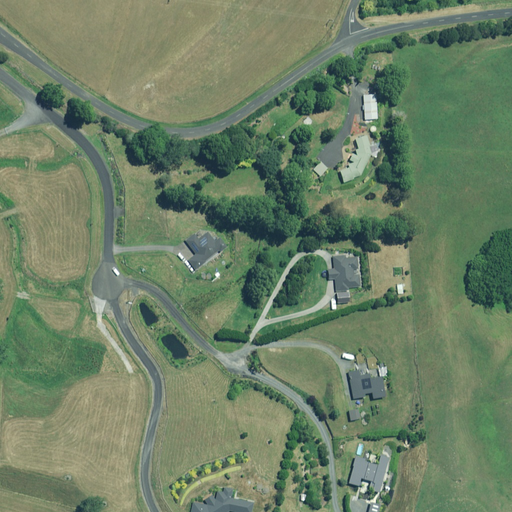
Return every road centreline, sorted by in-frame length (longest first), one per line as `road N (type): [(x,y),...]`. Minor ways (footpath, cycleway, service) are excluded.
road 1 (unclassified): [(0,33),(112,113),(176,133),(225,123),(353,41)]
road 2 (residential): [(109,289),(107,177),(67,127),(0,72)]
road 3 (residential): [(156,511),(146,457),(159,378),(109,289)]
road 4 (residential): [(242,373),(217,360),(170,303),(141,289),(109,289)]
road 5 (unclassified): [(353,41),(511,13)]
